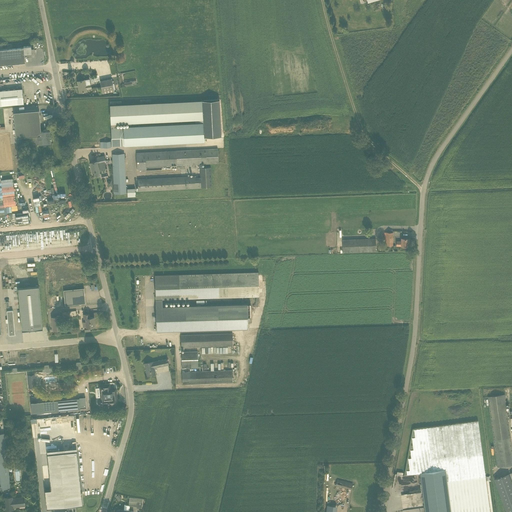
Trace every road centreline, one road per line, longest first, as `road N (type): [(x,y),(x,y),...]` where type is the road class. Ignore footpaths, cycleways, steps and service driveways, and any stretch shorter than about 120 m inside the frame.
road 1 (unclassified): [(102,511),(128,392),(39,0)]
road 2 (unclassified): [(379,511),(408,355),(424,186),(511,52)]
road 3 (track): [(423,190),(358,122),(322,0)]
